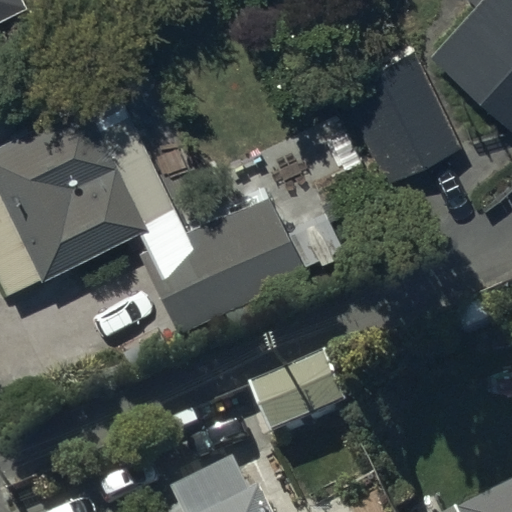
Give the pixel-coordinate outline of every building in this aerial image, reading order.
[(0,0),(0,13),(19,4),(16,0),(0,0)] [(511,0),(473,0),(425,53),(511,132),(511,0)] [(375,185),(455,145),(405,47),(325,87),(375,185)] [(303,291),(258,198),(182,233),(111,88),(0,141),(0,287),(3,294),(134,230),(143,249),(134,254),(172,333),(220,310),(228,327),(303,291)] [(275,446),(354,416),(335,368),(257,399),(275,446)] [(266,511),(264,506),(255,511),(236,475),(178,506),(180,511),(266,511)] [(511,511),(511,496),(477,511),(511,511)]
